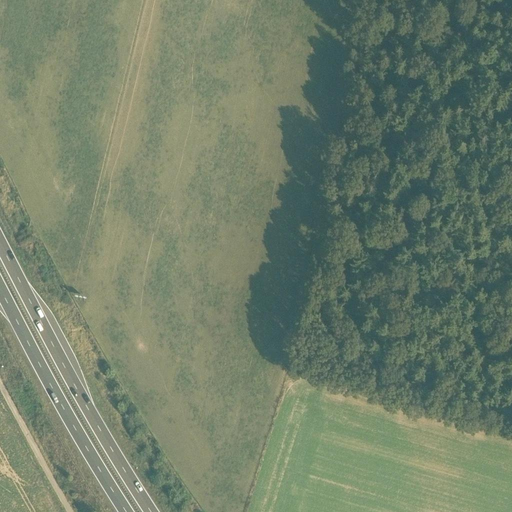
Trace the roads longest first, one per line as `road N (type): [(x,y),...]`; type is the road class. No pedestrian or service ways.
road 1 (trunk): [(149,511),(0,244)]
road 2 (trunk): [(0,291),(124,511)]
